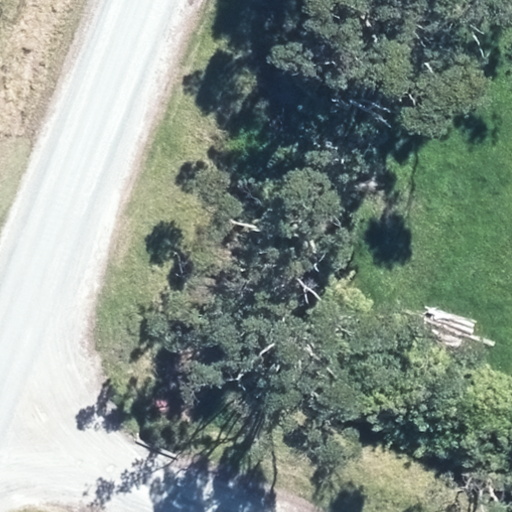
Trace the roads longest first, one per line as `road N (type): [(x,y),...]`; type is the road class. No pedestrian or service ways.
road 1 (unclassified): [(0,397),(150,0)]
road 2 (unclassified): [(0,447),(129,511)]
